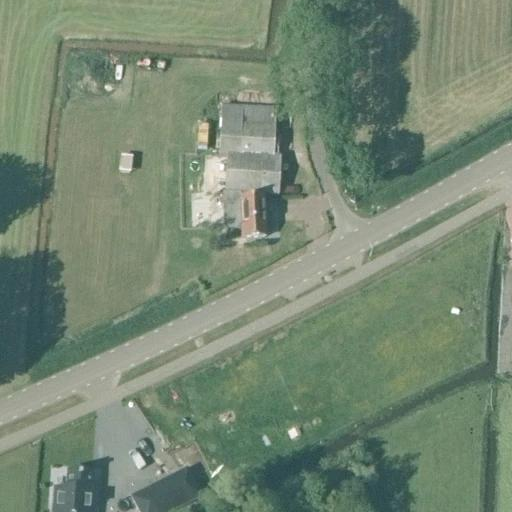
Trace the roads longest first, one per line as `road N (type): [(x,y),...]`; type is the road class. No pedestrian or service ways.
road 1 (tertiary): [(0,415),(355,248)]
road 2 (unclassified): [(355,248),(309,140),(312,0)]
road 3 (tertiary): [(355,248),(511,162)]
